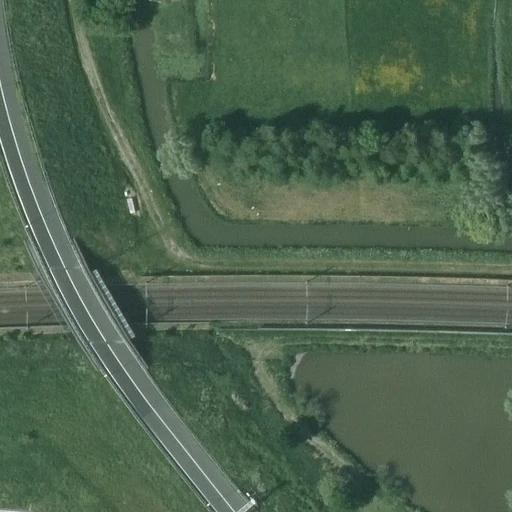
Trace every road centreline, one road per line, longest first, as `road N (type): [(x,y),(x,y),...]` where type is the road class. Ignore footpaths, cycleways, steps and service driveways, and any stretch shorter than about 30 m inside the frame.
road 1 (track): [(76,0),(93,78),(162,230),(182,254),(215,263),(511,267)]
road 2 (motorway): [(223,511),(82,323),(25,201),(0,121)]
